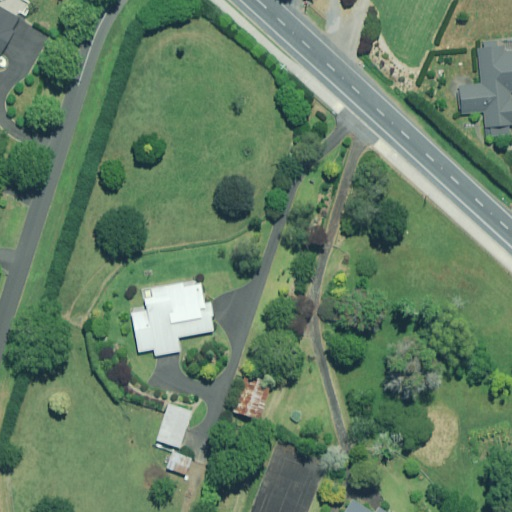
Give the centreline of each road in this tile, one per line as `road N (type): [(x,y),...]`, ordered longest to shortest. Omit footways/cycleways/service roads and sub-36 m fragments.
road 1 (residential): [(116,0),(88,53),(0,339)]
road 2 (residential): [(258,0),(511,231)]
